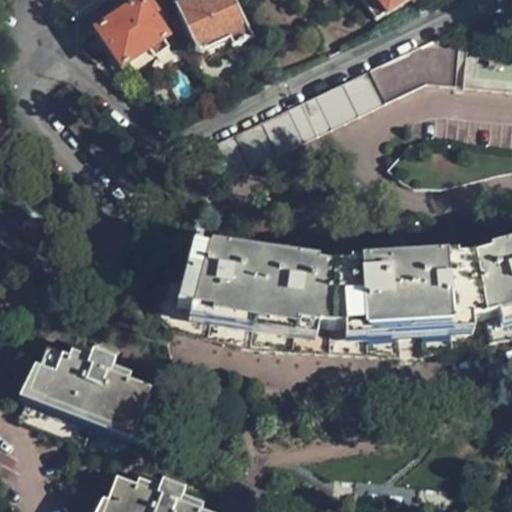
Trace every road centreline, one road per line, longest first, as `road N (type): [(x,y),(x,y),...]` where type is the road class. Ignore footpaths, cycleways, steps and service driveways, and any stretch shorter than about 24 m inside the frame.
road 1 (residential): [(491,0),(199,135),(143,127),(81,67),(40,58)]
road 2 (residential): [(40,58),(29,79),(31,101),(41,125),(104,197),(106,244),(77,265),(60,263),(0,229)]
